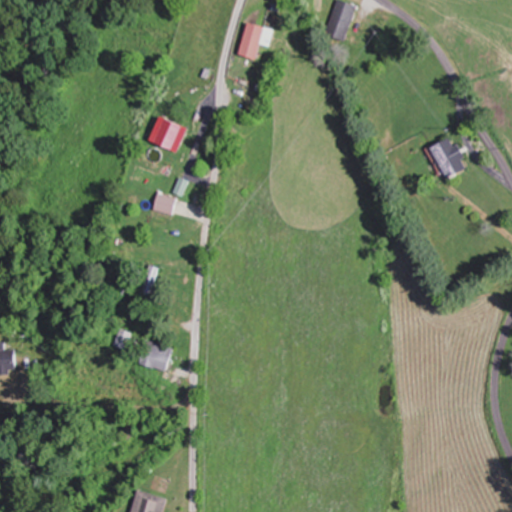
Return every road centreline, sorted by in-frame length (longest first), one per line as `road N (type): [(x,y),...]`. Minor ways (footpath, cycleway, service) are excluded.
road 1 (residential): [(244,0),(223,83),(203,267),(195,511)]
road 2 (residential): [(511,453),(496,393),(511,315),(507,172),(444,58),(380,0)]
